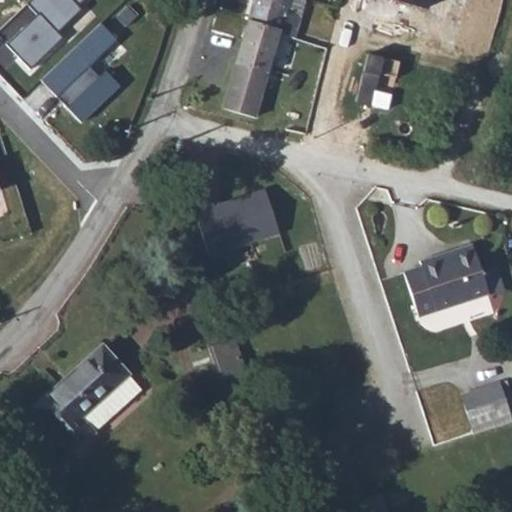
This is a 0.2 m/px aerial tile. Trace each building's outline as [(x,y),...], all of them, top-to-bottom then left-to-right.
[(38,15),(9,42),(31,67),(64,36),(59,30),(82,7),(79,4),(83,0),(31,0),(29,2),(38,15)] [(252,0),(247,18),(281,27),(289,0),(252,0)] [(388,0),(427,12),(430,0),(388,0)] [(37,80),(82,126),(123,87),(108,72),(102,79),(90,67),(120,38),(100,18),(37,80)] [(281,27),(247,18),(235,62),(268,72),(281,27)] [(235,62),(222,107),(256,116),(268,72),(235,62)] [(196,210),(213,255),(282,235),(265,188),(196,210)] [(445,259),(479,249),(477,243),(443,253),(445,259)] [(492,293),(479,249),(445,259),(443,253),(426,258),(428,264),(410,269),(423,313),(492,293)] [(131,373),(107,344),(36,404),(73,448),(96,430),(82,414),(131,373)] [(470,437),(511,424),(511,407),(505,386),(459,399),(470,437)] [(374,511),(368,488),(346,494),(351,511),(374,511)]
